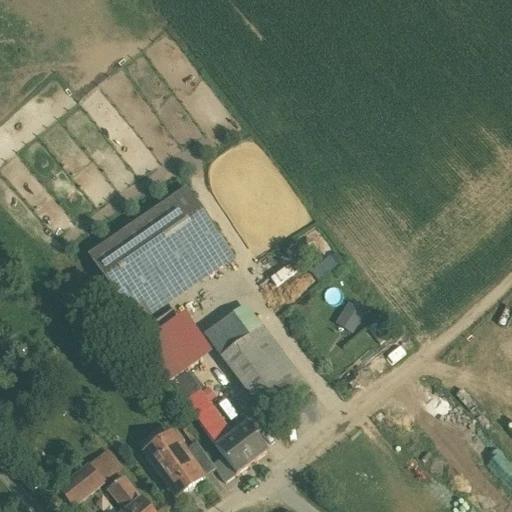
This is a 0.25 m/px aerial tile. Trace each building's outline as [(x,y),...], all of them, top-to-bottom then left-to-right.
[(187,192),(88,260),(122,309),(204,253),(216,269),(232,258),(187,192)] [(234,291),(213,302),(223,322),(244,311),(234,291)] [(350,304),(338,326),(356,335),(368,313),(350,304)] [(309,392),(262,330),(222,360),(268,422),(309,392)] [(191,353),(175,363),(185,376),(200,365),(195,358),(191,353)] [(199,354),(195,358),(200,365),(205,362),(199,354)] [(175,363),(160,374),(170,387),(185,376),(175,363)] [(170,387),(160,374),(154,379),(163,392),(170,387)] [(233,440),(204,401),(189,412),(218,451),(233,440)] [(233,440),(218,451),(237,477),(268,454),(249,428),(233,440)] [(184,455),(172,439),(145,459),(176,501),(203,481),(184,455)] [(213,468),(197,446),(184,455),(203,481),(215,472),(212,468),(213,468)] [(89,467),(58,492),(73,510),(104,486),(89,467)] [(130,511),(141,503),(123,480),(113,488),(108,493),(123,511),(130,511)] [(148,511),(141,503),(130,511),(148,511)]
